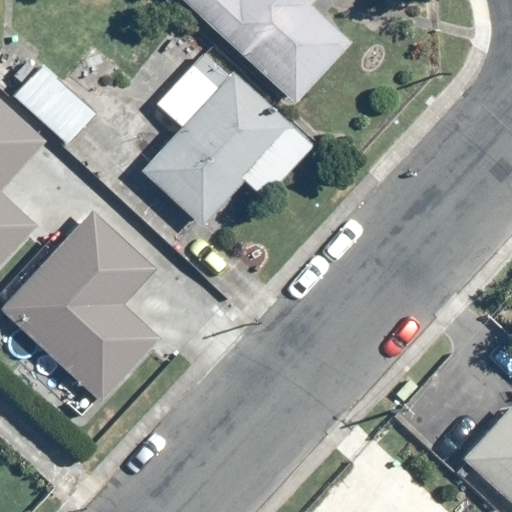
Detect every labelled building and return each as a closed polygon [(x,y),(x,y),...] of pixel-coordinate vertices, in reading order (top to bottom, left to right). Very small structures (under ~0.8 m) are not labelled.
[(89,45),(39,0),(38,0),(13,28),(63,73),(89,45)] [(182,0),(293,102),(349,41),(305,0),(182,0)] [(92,112),(39,62),(10,92),(63,143),(92,112)] [(215,84),(187,62),(152,105),(178,126),(139,175),(202,225),(241,176),(266,196),(307,144),(221,75),(215,84)] [(0,185),(42,141),(0,101),(0,257),(31,224),(0,194),(0,185)] [(152,268),(88,211),(1,307),(102,399),(159,337),(121,302),(152,268)] [(511,395),(457,457),(511,506),(511,395)]
